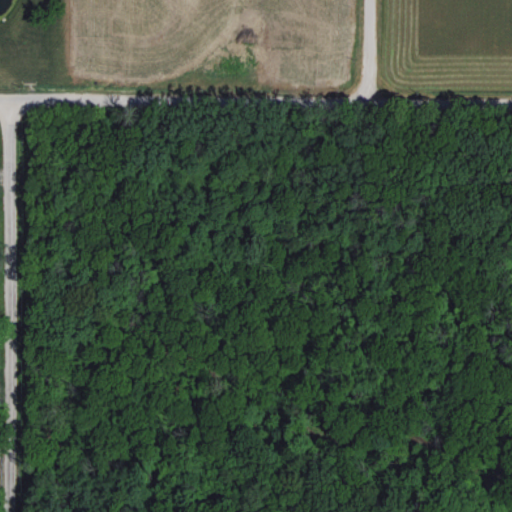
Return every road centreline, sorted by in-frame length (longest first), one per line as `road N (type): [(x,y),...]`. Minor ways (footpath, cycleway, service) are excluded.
road 1 (residential): [(0,98),(511,101)]
road 2 (residential): [(5,511),(5,99)]
